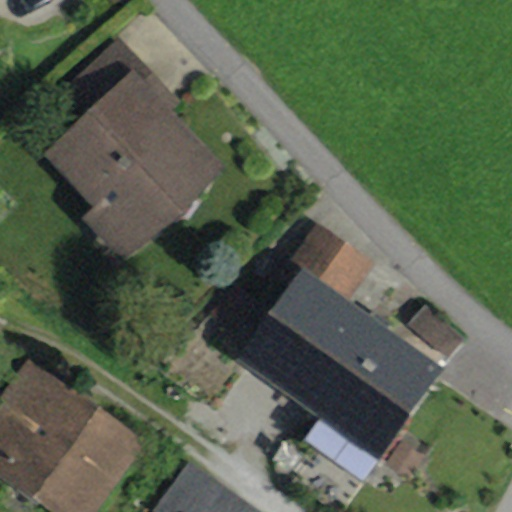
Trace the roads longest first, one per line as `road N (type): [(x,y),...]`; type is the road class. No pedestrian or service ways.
road 1 (residential): [(167,0),(415,265),(511,346)]
road 2 (track): [(6,327),(77,359),(214,456)]
